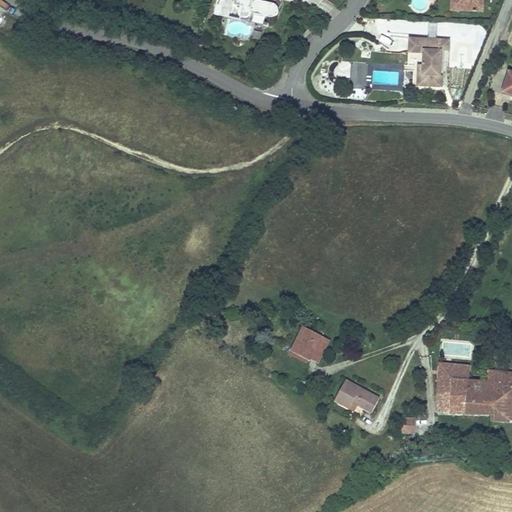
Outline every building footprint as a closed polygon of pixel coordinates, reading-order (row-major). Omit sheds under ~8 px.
[(149,0),(127,0),(125,10),(146,15),(149,0)] [(273,3),(258,0),(256,0),(217,0),(214,15),(224,17),(224,14),(241,17),(248,17),(252,13),(271,17),(274,17),(278,14),(278,10),(277,5),(273,3)] [(441,0),(441,9),(449,9),(449,0),(441,0)] [(458,0),(458,11),(475,12),(476,2),(484,3),(483,0),(458,0)] [(484,3),(476,2),(475,12),(484,12),(484,3)] [(261,39),(263,24),(253,23),(251,38),(261,39)] [(198,38),(200,28),(192,26),(190,36),(198,38)] [(428,43),(428,39),(409,38),(408,53),(423,54),(422,65),(422,76),(426,76),(425,87),(442,87),(442,76),(440,76),(441,51),(449,51),(449,40),(436,39),(435,43),(428,43)] [(353,62),(351,82),(363,82),(365,63),(353,62)] [(422,76),(422,65),(417,65),(416,86),(425,87),(426,76),(422,76)] [(329,341),(304,328),(293,351),(310,360),(311,358),(318,362),(329,341)] [(310,360),(293,351),(290,355),(308,364),(310,360)] [(469,367),(441,365),(439,392),(452,393),(453,380),(468,381),(469,367)] [(511,378),(511,373),(489,372),(488,383),(497,383),(497,379),(501,379),(501,377),(511,378)] [(488,383),(486,382),(485,396),(492,397),(491,414),(495,414),(494,421),(511,421),(511,378),(501,377),(501,379),(497,379),(497,383),(488,383)] [(380,399),(346,380),(335,401),(349,409),(353,403),(358,405),(372,413),(380,399)] [(486,382),(468,381),(453,380),(452,393),(439,392),(437,413),(491,414),(492,397),(485,396),(486,382)] [(353,403),(349,409),(354,411),(358,405),(353,403)] [(416,418),(403,418),(402,433),(415,434),(416,418)]
